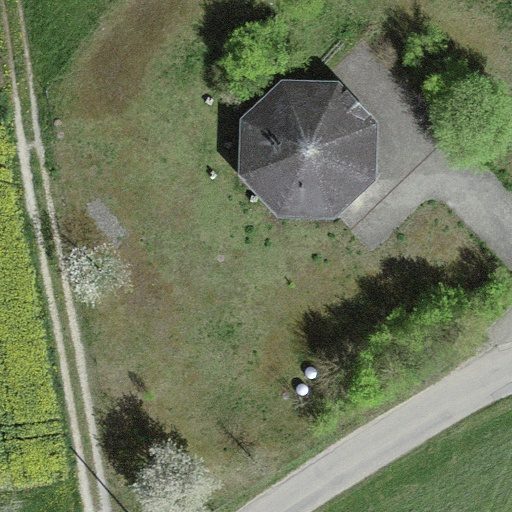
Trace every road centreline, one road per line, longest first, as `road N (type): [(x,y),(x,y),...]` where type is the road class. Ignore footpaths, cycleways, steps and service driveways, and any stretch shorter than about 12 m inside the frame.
road 1 (track): [(7,0),(100,511)]
road 2 (unclassified): [(511,376),(477,389),(278,511)]
